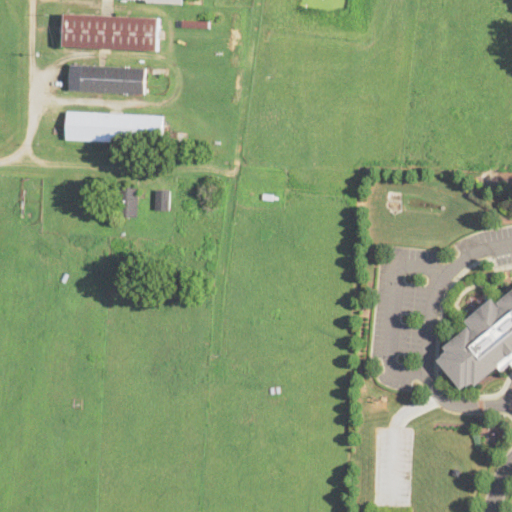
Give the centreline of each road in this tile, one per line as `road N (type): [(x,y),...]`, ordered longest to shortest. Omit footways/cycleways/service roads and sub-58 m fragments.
road 1 (track): [(58,0),(153,9),(172,34),(163,57),(69,56),(29,83),(50,99),(157,105),(174,96),(179,78),(163,57)]
road 2 (residential): [(511,403),(457,406),(441,400),(424,373),(437,272),(511,242)]
road 3 (track): [(0,161),(151,166),(150,184)]
road 4 (track): [(39,162),(24,145),(29,0)]
